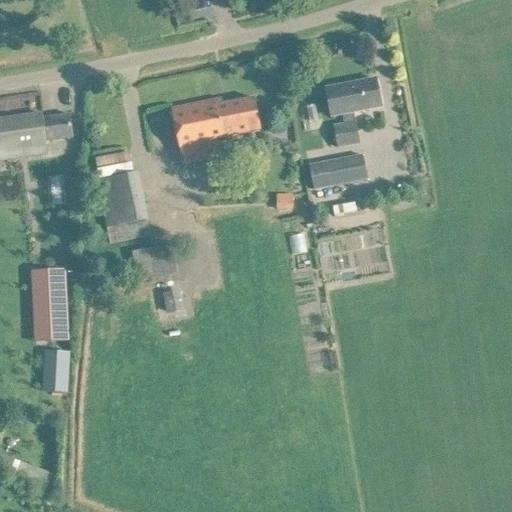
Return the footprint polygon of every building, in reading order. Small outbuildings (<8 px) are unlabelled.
[(376,80),(326,90),(332,117),(381,107),(376,80)] [(222,99),(172,109),(183,164),(215,157),(212,141),(261,131),(254,99),(223,105),(222,99)] [(42,115),(0,120),(0,152),(47,146),(46,142),(73,138),(70,117),(43,121),(42,115)] [(355,123),(334,127),(338,149),(359,144),(355,123)] [(313,165),(318,189),(368,179),(363,155),(313,165)] [(138,174),(97,182),(110,245),(150,237),(138,174)] [(364,185),(309,191),(311,203),(365,198),(364,185)] [(277,210),(293,209),(293,196),(276,196),(277,210)] [(44,226),(56,226),(56,212),(44,212),(44,226)] [(352,217),(330,220),(331,230),(353,227),(352,217)] [(59,239),(0,248),(0,269),(62,260),(59,239)] [(132,252),(138,282),(178,274),(172,245),(132,252)] [(67,285),(45,285),(48,343),(70,342),(67,285)] [(166,328),(184,323),(178,303),(160,308),(166,328)] [(294,315),(296,325),(316,323),(314,312),(294,315)] [(47,353),(44,393),(68,394),(71,354),(47,353)] [(305,376),(325,376),(325,363),(305,363),(305,376)] [(10,376),(10,386),(42,388),(42,377),(10,376)]
